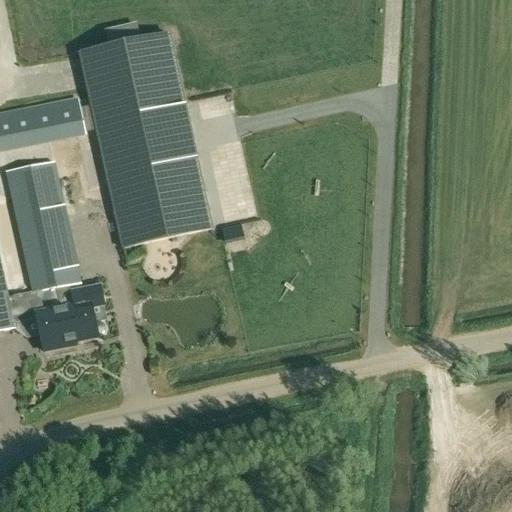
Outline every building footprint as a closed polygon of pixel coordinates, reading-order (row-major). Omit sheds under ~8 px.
[(80,56),(123,250),(212,230),(169,36),(80,56)] [(0,152),(87,135),(80,99),(0,114),(0,152)] [(51,162),(0,173),(0,261),(8,297),(80,283),(51,162)] [(0,261),(0,332),(15,329),(14,323),(8,297),(0,261)] [(63,322),(68,343),(99,336),(98,333),(101,333),(103,331),(105,329),(105,327),(104,324),(103,322),(100,321),(98,321),(95,322),(92,306),(104,304),(100,284),(71,291),(74,305),(60,308),(61,315),(64,314),(66,322),(63,322)] [(45,351),(69,346),(68,343),(63,322),(61,315),(60,308),(52,310),(47,290),(8,297),(14,323),(37,318),(45,351)]
